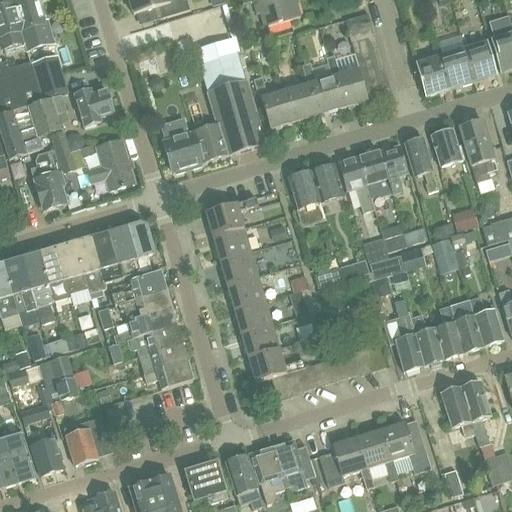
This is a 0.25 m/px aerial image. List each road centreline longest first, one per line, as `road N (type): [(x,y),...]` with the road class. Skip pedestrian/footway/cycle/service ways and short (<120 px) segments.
road 1 (residential): [(511,357),(227,444)]
road 2 (residential): [(155,200),(415,119)]
road 3 (residential): [(227,444),(155,200)]
road 4 (residential): [(227,444),(0,510)]
road 5 (residential): [(155,200),(97,0)]
road 6 (residential): [(0,246),(155,200)]
road 7 (residential): [(415,119),(380,0)]
